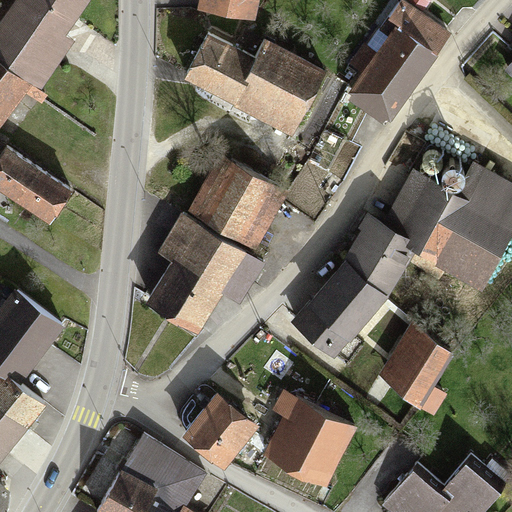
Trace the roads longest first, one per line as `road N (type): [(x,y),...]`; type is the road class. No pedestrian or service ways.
road 1 (residential): [(504,0),(410,104),(305,260),(185,380),(139,411)]
road 2 (secondary): [(137,0),(122,257),(97,388)]
road 3 (residential): [(293,511),(206,465),(139,411)]
road 4 (secondary): [(97,388),(37,511)]
road 5 (unknown): [(0,229),(117,284)]
